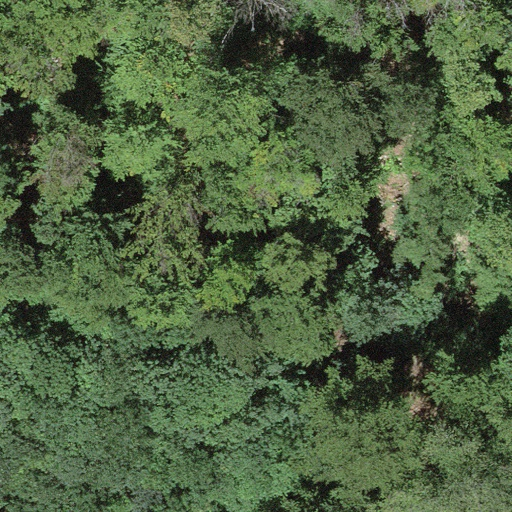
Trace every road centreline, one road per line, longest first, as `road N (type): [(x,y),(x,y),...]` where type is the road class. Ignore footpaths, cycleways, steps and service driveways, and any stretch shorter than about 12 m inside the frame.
road 1 (track): [(0,244),(357,312),(361,355)]
road 2 (track): [(511,411),(361,355)]
